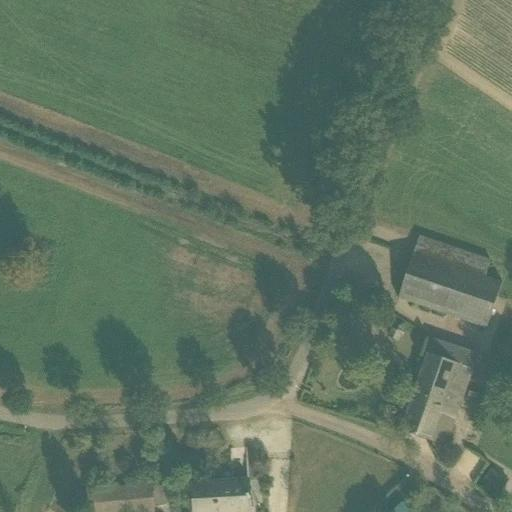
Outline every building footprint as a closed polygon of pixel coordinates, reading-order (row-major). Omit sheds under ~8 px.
[(485,277),(490,261),(420,237),(398,299),(487,329),(503,283),(485,277)] [(433,338),(414,395),(444,405),(453,380),(468,385),(473,369),(478,354),(433,338)] [(457,420),(468,385),(453,380),(444,405),(414,395),(401,431),(431,442),(441,414),(457,420)] [(484,407),(487,398),(470,392),(466,400),(484,407)] [(483,483),(501,495),(509,481),(491,470),(483,483)] [(250,511),(249,481),(193,485),(194,511),(250,511)] [(153,485),(126,487),(126,489),(86,491),(87,511),(154,511),(154,508),(153,485)]
